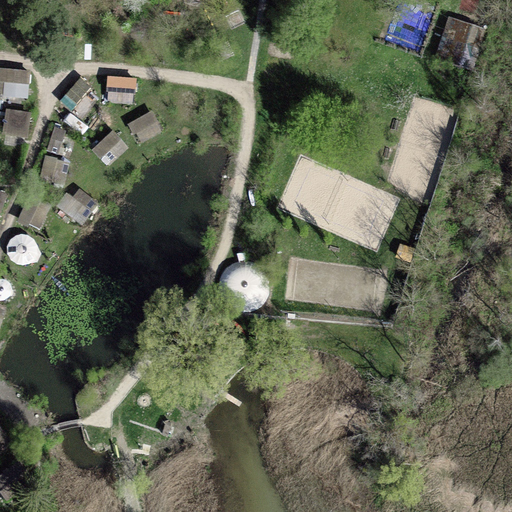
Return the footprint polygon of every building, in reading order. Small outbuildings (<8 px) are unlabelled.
[(456,12),(440,52),(476,66),(491,26),(456,12)] [(4,65),(4,93),(34,94),(35,66),(4,65)] [(113,100),(140,101),(141,75),(114,73),(113,100)] [(80,81),(70,104),(90,113),(100,90),(80,81)] [(32,136),(38,110),(13,105),(7,131),(32,136)] [(145,140),(167,128),(157,108),(135,120),(145,140)] [(113,162),(133,144),(119,128),(98,147),(113,162)] [(65,179),(69,158),(51,154),(47,175),(65,179)] [(0,336),(1,337),(10,306),(0,302),(0,336)] [(31,481),(18,464),(0,478),(0,479),(8,489),(12,486),(16,492),(31,481)]
